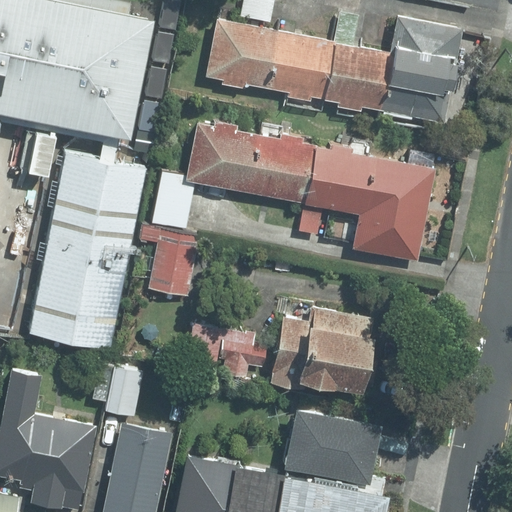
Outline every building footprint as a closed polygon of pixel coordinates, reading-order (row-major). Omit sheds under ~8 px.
[(154,10),(107,0),(0,0),(0,101),(128,129),(154,10)] [(365,102),(380,104),(390,42),(216,13),(206,71),(223,74),(223,78),(338,97),(337,102),(365,107),(365,102)] [(464,23),(399,13),(390,73),(456,82),(464,23)] [(369,136),(199,110),(189,176),(359,202),(367,150),(369,136)] [(147,163),(66,147),(30,327),(111,344),(147,163)] [(358,207),(352,243),(424,254),(439,161),(367,150),(359,202),(358,207)] [(156,237),(150,283),(189,289),(197,230),(144,223),(142,235),(156,237)] [(183,300),(152,295),(149,310),(180,316),(183,300)] [(308,376),(365,383),(374,312),(283,300),(272,380),(307,385),(308,376)] [(96,395),(110,397),(108,406),(136,411),(144,366),(116,361),(103,358),(96,395)] [(33,486),(31,498),(84,507),(100,418),(38,407),(45,368),(13,362),(0,432),(0,468),(17,472),(17,474),(21,475),(20,484),(33,486)] [(299,399),(286,465),(188,447),(175,511),(386,511),(392,485),(372,481),(384,415),(299,399)] [(156,511),(173,427),(122,417),(103,511),(156,511)] [(17,511),(20,494),(0,490),(0,511),(17,511)]
